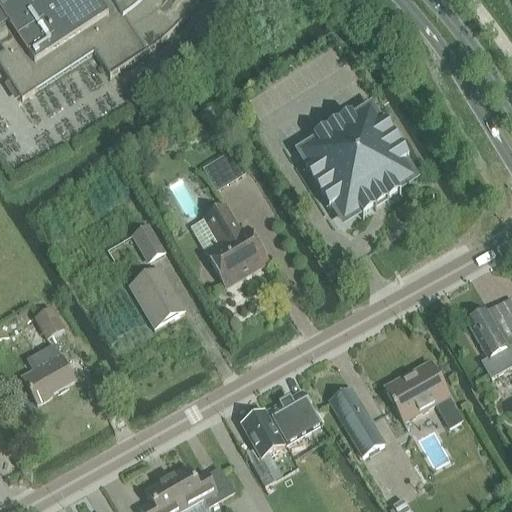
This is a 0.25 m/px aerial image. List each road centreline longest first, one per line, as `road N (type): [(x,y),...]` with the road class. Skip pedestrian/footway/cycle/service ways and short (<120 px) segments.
road 1 (unclassified): [(19,511),(511,238)]
road 2 (secondary): [(401,0),(511,161)]
road 3 (secondary): [(511,107),(432,0)]
